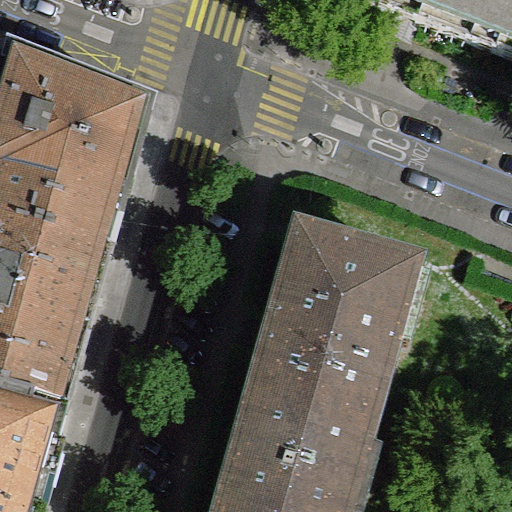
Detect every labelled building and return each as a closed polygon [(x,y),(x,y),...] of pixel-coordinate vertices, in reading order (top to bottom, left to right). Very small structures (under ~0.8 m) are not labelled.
[(353,0),(471,45),(487,0),(353,0)] [(511,60),(511,0),(487,0),(471,45),(511,60)] [(152,117),(0,57),(0,229),(112,261),(152,117)] [(112,261),(0,229),(0,402),(67,421),(112,261)] [(350,511),(420,268),(311,238),(233,511),(350,511)] [(41,511),(67,421),(0,402),(0,511),(41,511)]
